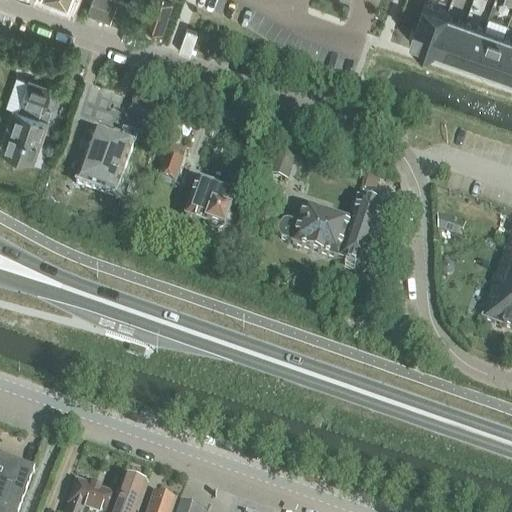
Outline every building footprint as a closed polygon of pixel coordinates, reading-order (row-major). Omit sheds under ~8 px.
[(162,35),(171,9),(150,2),(141,27),(162,35)] [(412,27),(408,38),(411,39),(410,43),(432,51),(445,16),(446,16),(448,12),(439,9),(424,3),(415,28),(412,27)] [(464,22),(446,16),(445,16),(432,51),(451,58),(464,22)] [(484,29),(464,22),(451,58),(471,65),(477,48),(484,29)] [(503,36),(484,29),(477,48),(471,65),(490,72),(503,36)] [(511,72),(511,39),(503,36),(490,72),(510,79),(511,72)] [(0,152),(34,164),(48,122),(39,119),(42,111),(44,111),(52,89),(29,82),(21,103),(23,104),(20,112),(15,111),(0,152)] [(141,118),(165,125),(168,113),(145,106),(141,118)] [(76,186),(115,199),(137,136),(123,131),(122,136),(115,134),(113,137),(96,131),(76,186)] [(270,176),(288,181),(296,154),(278,149),(270,176)] [(159,179),(175,185),(183,162),(167,156),(159,179)] [(229,220),(237,196),(199,183),(186,219),(206,227),(207,227),(210,232),(218,234),(223,233),(224,233),(226,229),(233,232),(236,222),(229,220)] [(293,246),(364,270),(384,210),(358,201),(353,215),(354,215),(351,223),(305,208),(300,226),(288,222),(284,223),(280,226),(279,228),(278,233),(279,237),(282,240),(294,244),(293,246)] [(449,220),(445,231),(461,237),(465,226),(449,220)] [(511,236),(483,320),(511,330),(511,236)] [(147,352),(129,347),(127,353),(145,359),(147,352)] [(0,511),(18,511),(35,468),(21,464),(20,467),(0,459),(0,511)] [(124,481),(113,511),(138,511),(147,489),(124,481)] [(110,511),(116,498),(77,484),(67,511),(110,511)] [(174,511),(176,508),(176,506),(155,499),(150,511),(174,511)]
